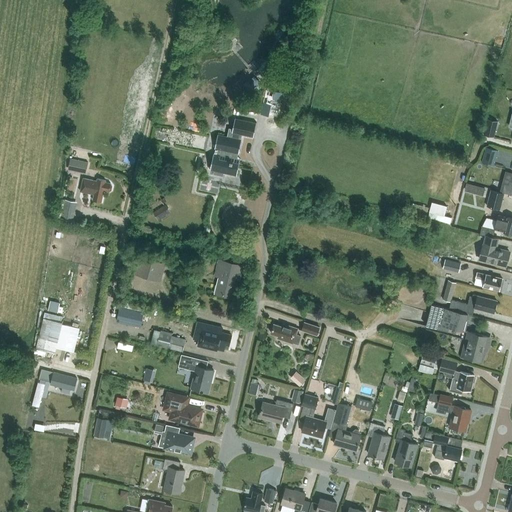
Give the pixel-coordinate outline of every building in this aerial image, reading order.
[(211,163),(215,164),(213,174),(223,176),(224,173),(234,175),(235,169),(238,169),(240,163),(234,162),(240,134),(254,137),(257,122),(235,118),(233,129),(229,128),(227,136),(218,134),(211,163)] [(494,137),(498,121),(488,119),(484,135),(494,137)] [(486,147),(482,162),(494,165),(498,150),(486,147)] [(68,170),(86,174),(89,162),(70,158),(68,170)] [(511,172),(505,170),(500,190),(503,191),(503,192),(511,194),(511,172)] [(109,191),(111,190),(112,186),(110,183),(106,182),(106,180),(98,179),(97,181),(84,178),(81,191),(91,193),(91,192),(95,193),(93,200),(101,202),(104,190),(109,191)] [(475,193),(483,195),(485,187),(478,185),(475,193)] [(504,193),(491,190),(486,206),(500,210),(504,193)] [(75,202),(65,199),(61,218),(71,220),(75,202)] [(158,220),(171,212),(166,204),(153,212),(158,220)] [(446,220),(447,213),(430,209),(428,216),(446,220)] [(507,217),(499,215),(495,229),(482,226),(480,234),(486,235),(493,237),(495,229),(511,233),(511,218),(507,217)] [(498,238),(493,237),(486,235),(484,245),(483,245),(480,259),(506,266),(510,252),(496,248),(498,238)] [(479,256),(467,253),(464,261),(476,264),(479,256)] [(135,274),(161,281),(166,263),(140,256),(135,274)] [(173,267),(187,270),(189,262),(175,258),(173,267)] [(459,272),(461,263),(445,259),(443,268),(459,272)] [(215,276),(220,277),(218,285),(215,284),(213,293),(232,297),(238,274),(241,275),(243,266),(219,260),(215,276)] [(500,290),(503,278),(486,274),(477,272),(476,277),(485,280),(483,286),(500,290)] [(443,298),(451,301),(456,282),(448,279),(443,298)] [(469,314),(471,307),(494,313),(497,300),(473,294),(472,296),(470,296),(468,303),(452,299),(449,309),(469,314)] [(51,299),(49,309),(58,311),(60,301),(51,299)] [(449,327),(466,331),(470,314),(469,314),(449,309),(432,304),(426,326),(448,332),(449,327)] [(120,306),(118,321),(141,323),(143,309),(120,306)] [(43,318),(36,348),(55,352),(62,323),(43,318)] [(320,327),(305,322),(302,330),(317,335),(320,327)] [(203,323),(198,345),(208,348),(208,347),(224,350),(226,344),(229,345),(232,335),(222,332),(223,327),(203,323)] [(271,333),(279,335),(278,338),(293,343),(293,342),(299,344),(302,335),(296,334),(298,328),(283,323),(282,326),(274,323),(271,333)] [(63,349),(73,351),(79,327),(68,325),(63,349)] [(157,345),(183,351),(186,339),(172,335),(173,333),(161,330),(157,345)] [(488,336),(468,331),(461,356),(481,361),(488,336)] [(117,346),(132,349),(133,343),(118,340),(117,346)] [(187,349),(212,356),(213,351),(188,344),(187,349)] [(434,367),(437,358),(424,353),(420,362),(434,367)] [(196,371),(192,387),(208,392),(214,370),(207,368),(208,361),(190,356),(182,354),(179,366),(196,371)] [(448,368),(455,370),(457,362),(442,358),(439,370),(447,372),(448,368)] [(51,382),(54,372),(54,371),(42,368),(40,378),(51,382)] [(54,372),(51,384),(63,387),(62,391),(70,393),(71,387),(74,388),(77,378),(54,371),(54,372)] [(306,380),(297,371),(290,377),(300,386),(306,380)] [(463,393),(462,392),(463,389),(470,391),(472,382),(474,382),(476,377),(474,376),(474,375),(461,371),(460,374),(454,372),(450,390),(450,389),(449,390),(463,393)] [(304,391),(295,389),(292,401),(301,403),(304,391)] [(429,400),(439,402),(441,395),(431,392),(429,400)] [(200,421),(202,413),(201,413),(202,409),(188,406),(190,398),(169,393),(165,408),(173,410),(171,418),(180,420),(180,422),(188,424),(188,422),(198,425),(199,421),(200,421)] [(327,421),(313,417),(319,397),(305,393),(302,405),(304,405),(299,421),(305,422),(302,431),(322,437),(327,421)] [(441,394),(441,395),(439,402),(448,404),(446,411),(453,413),(450,427),(465,430),(468,418),(469,418),(471,410),(455,406),(451,405),(453,397),(441,394)] [(370,410),(373,402),(361,398),(359,407),(370,410)] [(294,404),(277,399),(276,405),(263,402),(260,416),(281,422),(283,417),(290,418),(294,404)] [(336,438),(334,444),(356,450),(361,435),(360,435),(361,432),(360,430),(355,429),(354,430),(353,433),(346,431),(348,425),(347,425),(352,406),(339,403),(334,421),(329,436),(336,438)] [(403,405),(395,403),(393,410),(401,412),(403,405)] [(421,425),(424,413),(418,412),(415,424),(421,425)] [(98,417),(94,435),(104,437),(108,419),(98,417)] [(368,435),(373,437),(368,454),(384,458),(390,436),(383,434),(385,426),(371,422),(368,435)] [(169,432),(165,447),(168,448),(168,450),(175,451),(175,450),(190,453),(194,438),(179,434),(180,427),(166,424),(165,431),(169,432)] [(399,428),(395,440),(401,442),(395,462),(411,466),(417,444),(410,442),(413,434),(404,432),(405,430),(399,428)] [(426,431),(423,445),(432,447),(433,442),(438,443),(437,449),(436,449),(435,457),(444,459),(445,457),(459,460),(462,448),(447,444),(449,436),(436,433),(435,433),(426,431)] [(164,489),(180,493),(185,470),(179,469),(180,462),(165,458),(165,461),(163,468),(163,469),(168,470),(164,489)] [(156,460),(154,466),(163,468),(165,461),(156,460)] [(265,501),(273,503),(276,490),(267,488),(265,501)] [(307,511),(310,501),(304,499),(305,494),(286,488),(282,504),(295,508),(294,511),(307,511)] [(246,509),(245,511),(264,511),(266,505),(265,505),(261,504),(262,500),(263,493),(253,491),(252,498),(247,497),(244,509),(246,509)] [(334,511),(337,503),(320,498),(319,504),(312,502),(309,511),(321,511),(334,511)] [(171,511),(173,506),(165,504),(165,502),(149,499),(146,511),(171,511)]
